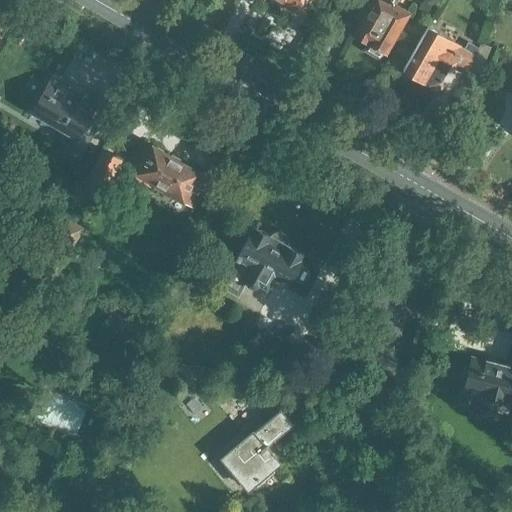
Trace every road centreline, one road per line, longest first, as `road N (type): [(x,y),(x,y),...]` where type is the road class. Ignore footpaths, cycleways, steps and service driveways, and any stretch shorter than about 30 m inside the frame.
road 1 (tertiary): [(435,195),(79,0)]
road 2 (unclassified): [(373,511),(422,212),(435,195)]
